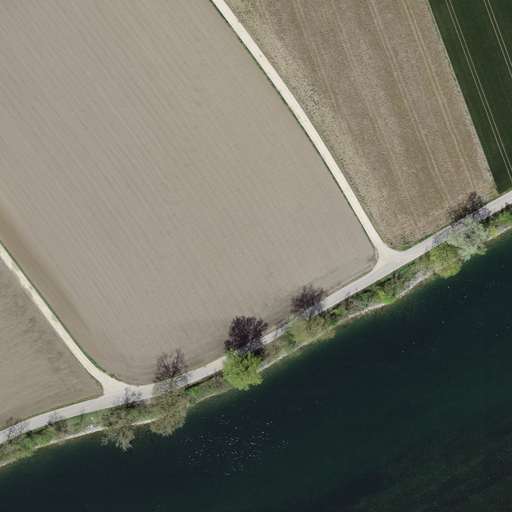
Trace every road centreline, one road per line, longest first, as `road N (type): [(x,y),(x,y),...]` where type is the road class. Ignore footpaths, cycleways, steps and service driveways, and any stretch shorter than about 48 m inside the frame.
road 1 (unclassified): [(0,436),(184,379),(511,197)]
road 2 (track): [(218,0),(344,181),(391,264)]
road 3 (track): [(0,252),(121,398)]
